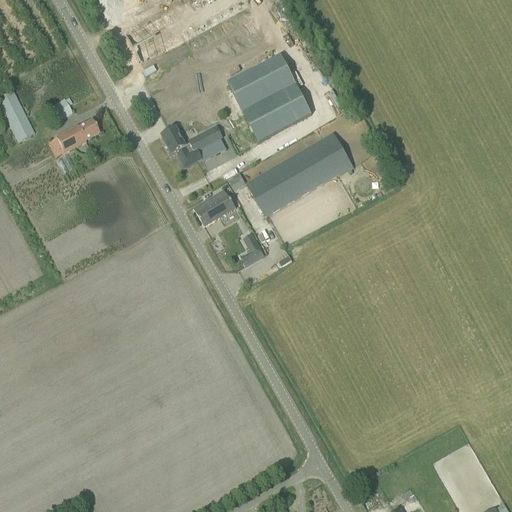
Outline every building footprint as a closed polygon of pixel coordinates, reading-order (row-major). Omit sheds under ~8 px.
[(110,0),(119,20),(129,16),(127,12),(153,0),(110,0)] [(126,38),(142,66),(189,40),(173,11),(126,38)] [(259,24),(148,75),(156,91),(266,40),(259,24)] [(311,117),(280,57),(227,84),(258,144),(311,117)] [(0,112),(17,145),(33,136),(11,93),(0,98),(0,112)] [(64,101),(53,107),(61,121),(72,114),(68,108),(65,103),(64,101)] [(69,133),(55,139),(56,141),(63,156),(85,145),(84,143),(99,135),(92,123),(78,131),(77,128),(69,133)] [(179,155),(178,156),(185,170),(202,161),(197,153),(222,139),(216,128),(189,143),(190,145),(185,148),(176,129),(161,137),(166,145),(167,144),(169,148),(168,149),(171,155),(178,152),(179,155)] [(310,128),(276,142),(279,149),(313,135),(310,128)] [(333,135),(245,186),(265,220),(338,178),(339,179),(354,171),(333,135)] [(221,194),(193,210),(204,229),(235,211),(227,196),(224,198),(221,194)] [(252,237),(243,242),(253,260),(262,255),(252,237)] [(288,258),(278,264),(281,269),(291,263),(288,258)] [(408,497),(399,502),(404,511),(408,511),(411,511),(409,507),(413,505),(408,497)]
